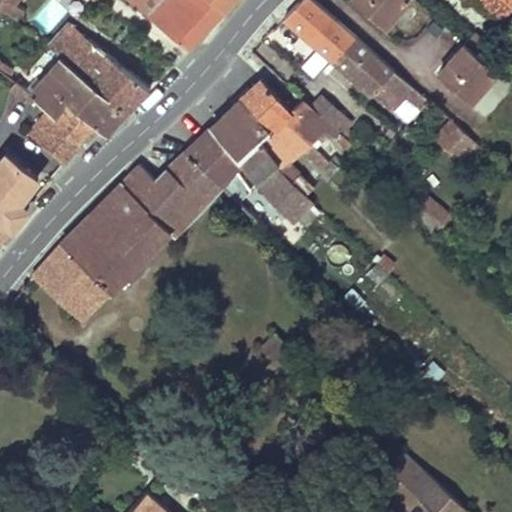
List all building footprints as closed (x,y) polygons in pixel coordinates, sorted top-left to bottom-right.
[(0,0),(0,8),(15,20),(24,9),(12,1),(12,0),(0,0)] [(51,0),(49,0),(31,24),(47,36),(66,11),(51,0)] [(213,0),(163,0),(148,18),(188,49),(225,10),(213,0)] [(213,0),(225,10),(234,0),(213,0)] [(355,37),(314,0),(299,0),(284,17),(333,60),(355,37)] [(354,0),(385,26),(406,0),(354,0)] [(511,0),(463,0),(467,2),(468,0),(472,0),(489,15),(496,7),(507,16),(511,9),(511,0)] [(83,31),(150,88),(161,77),(92,20),(83,31)] [(57,44),(66,52),(83,31),(69,22),(53,41),(57,44)] [(61,57),(128,110),(150,88),(83,31),(66,52),(57,44),(52,49),(61,57)] [(424,96),(355,37),(333,60),(372,93),(375,89),(408,118),(424,96)] [(492,67),(464,43),(439,73),(471,101),(496,72),(492,67)] [(61,57),(30,94),(47,107),(54,113),(65,100),(95,123),(105,132),(128,110),(61,57)] [(0,59),(0,70),(7,76),(13,68),(0,59)] [(289,110),(261,78),(241,97),(292,159),(302,149),(328,175),(340,162),(333,154),(325,161),(308,144),(281,118),(289,110)] [(292,159),(241,97),(210,126),(237,163),(252,183),(271,163),(280,171),(292,159)] [(351,142),(300,99),(289,110),(281,118),(308,144),(324,127),(346,147),(351,142)] [(47,107),(27,132),(64,161),(95,123),(65,100),(54,113),(47,107)] [(463,129),(451,120),(435,138),(461,160),(476,143),(463,129)] [(237,163),(210,126),(185,150),(221,187),(237,163)] [(141,164),(122,183),(169,231),(174,234),(221,187),(185,150),(155,178),(141,164)] [(7,151),(0,159),(0,242),(28,207),(19,201),(39,175),(7,151)] [(271,163),(252,183),(290,222),(311,201),(280,171),(271,163)] [(169,231),(122,183),(88,215),(50,252),(32,276),(81,320),(169,231)] [(423,192),(413,184),(406,192),(416,199),(423,192)] [(416,199),(406,192),(401,198),(438,231),(445,225),(416,199)] [(288,344),(275,332),(261,349),(274,360),(288,344)] [(429,473),(404,451),(388,469),(411,491),(429,473)] [(470,511),(429,473),(411,491),(433,511),(470,511)] [(170,511),(147,491),(128,511),(170,511)]
